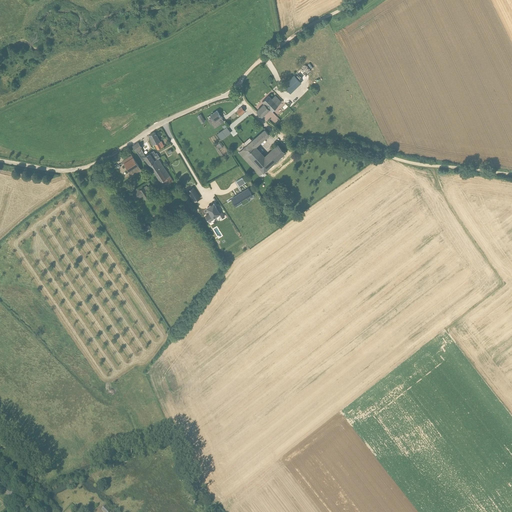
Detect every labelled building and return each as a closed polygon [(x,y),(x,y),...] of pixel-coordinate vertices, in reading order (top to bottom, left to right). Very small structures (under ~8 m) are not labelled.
[(301,82),(294,74),(283,85),(290,93),(301,82)] [(262,116),(269,109),(271,112),(281,102),(275,95),(272,98),(269,95),(261,103),(263,105),(260,108),(256,111),(262,116)] [(211,123),(214,128),(224,122),(217,111),(210,115),(212,118),(209,120),(211,123)] [(231,132),(227,127),(217,134),(221,140),(231,132)] [(255,147),(265,138),(269,135),(265,130),(261,134),(243,149),(240,153),(260,176),(263,172),(285,153),(278,145),(265,156),(255,147)] [(157,138),(158,138),(155,132),(149,135),(154,144),(157,150),(161,147),(159,143),(157,138)] [(142,148),(141,147),(138,142),(133,146),(143,161),(146,159),(149,164),(158,159),(160,158),(157,153),(155,154),(154,151),(144,157),(140,148),(142,148)] [(141,170),(134,160),(132,155),(123,161),(133,176),(141,170)] [(164,187),(173,181),(158,159),(149,164),(164,187)] [(242,178),(236,181),(239,186),(245,183),(242,178)] [(138,191),(143,198),(151,192),(146,185),(138,191)] [(188,190),(193,198),(198,195),(194,187),(188,190)] [(248,189),(233,198),(235,202),(235,204),(236,203),(237,205),(252,196),(251,194),(252,193),(250,191),(249,191),(248,189)] [(218,217),(221,215),(217,210),(216,210),(213,204),(206,209),(209,214),(204,218),(207,223),(217,217),(218,217)]
